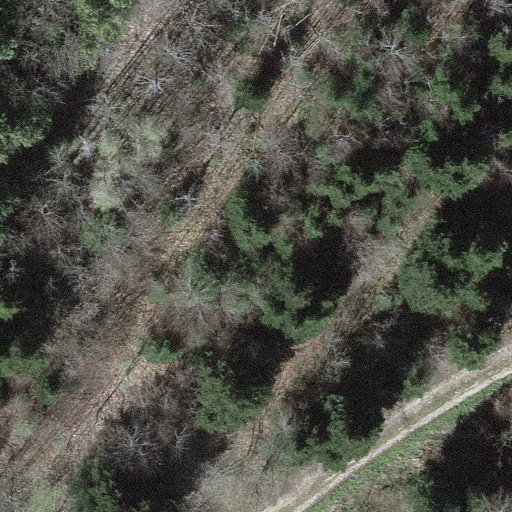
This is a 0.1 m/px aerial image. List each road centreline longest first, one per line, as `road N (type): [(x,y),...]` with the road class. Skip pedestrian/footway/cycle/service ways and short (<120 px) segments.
road 1 (track): [(48,511),(69,385),(165,97),(220,0)]
road 2 (track): [(511,365),(419,409),(286,511)]
